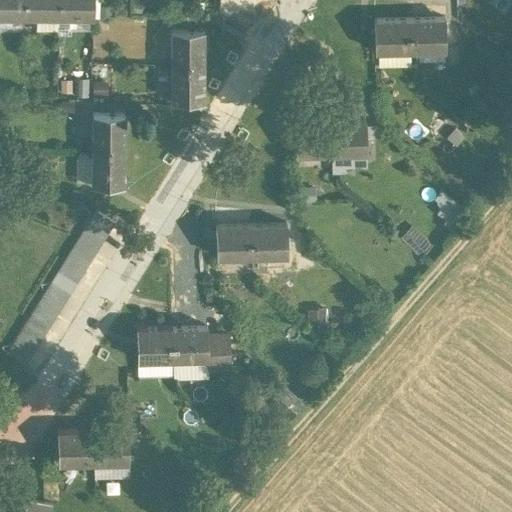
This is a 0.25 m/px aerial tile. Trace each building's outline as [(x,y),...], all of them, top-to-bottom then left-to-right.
[(23,0),(0,0),(0,15),(23,16),(23,0)] [(58,0),(23,0),(23,16),(58,16),(58,0)] [(93,0),(58,0),(58,16),(93,17),(93,0)] [(444,17),(409,18),(410,49),(445,48),(444,17)] [(409,18),(373,19),(374,50),(410,49),(409,18)] [(203,30),(171,30),(171,65),(203,65),(203,30)] [(203,65),(171,65),(171,100),(203,101),(203,65)] [(123,114),(92,114),(92,149),(123,150),(123,114)] [(365,120),(329,121),(331,152),(366,151),(365,120)] [(329,121),(294,122),(295,153),(331,152),(329,121)] [(123,150),(92,149),(91,184),(123,185),(123,150)] [(235,220),(235,207),(215,207),(214,220),(235,220)] [(114,223),(95,211),(89,221),(108,233),(114,223)] [(108,233),(89,221),(82,231),(102,243),(108,233)] [(286,223),(250,224),(252,255),(287,254),(286,223)] [(250,224),(215,225),(216,256),(252,255),(250,224)] [(409,269),(435,241),(416,224),(390,252),(409,269)] [(102,243),(82,231),(76,241),(95,253),(102,243)] [(95,253),(76,241),(70,251),(89,263),(95,253)] [(89,263),(70,251),(63,262),(82,273),(89,263)] [(82,273),(63,262),(57,272),(76,284),(82,273)] [(76,284),(57,272),(51,282),(70,294),(76,284)] [(70,294),(51,282),(44,292),(63,304),(70,294)] [(63,304),(44,292),(38,302),(57,314),(63,304)] [(57,314),(38,302),(32,312),(51,324),(57,314)] [(51,324),(32,312),(25,323),(44,335),(51,324)] [(44,335),(25,323),(19,333),(38,345),(44,335)] [(207,326),(171,327),(172,358),(208,357),(207,334),(207,326)] [(171,327),(136,328),(137,359),(172,358),(171,327)] [(38,345),(19,333),(12,343),(31,355),(38,345)] [(229,334),(207,334),(208,357),(208,367),(230,366),(229,334)] [(31,355),(12,343),(6,353),(25,365),(31,355)] [(127,429),(92,430),(93,462),(128,461),(127,429)] [(92,430),(57,431),(58,463),(87,462),(93,462),(92,430)] [(87,462),(58,463),(59,481),(88,480),(87,462)] [(49,511),(51,504),(26,499),(23,511),(49,511)]
